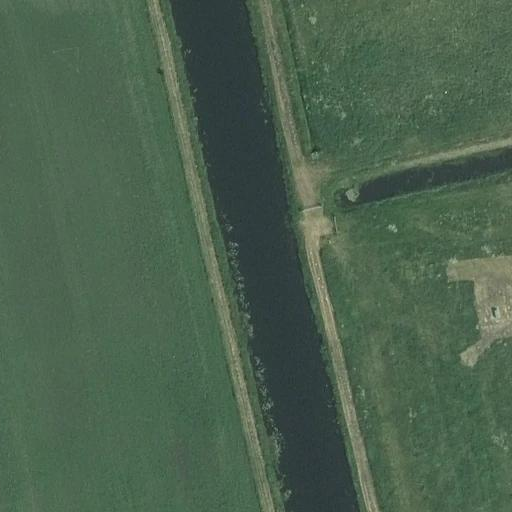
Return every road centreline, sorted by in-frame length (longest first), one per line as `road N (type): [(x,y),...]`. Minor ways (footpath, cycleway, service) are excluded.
road 1 (track): [(154,0),(272,511)]
road 2 (track): [(259,0),(376,511)]
